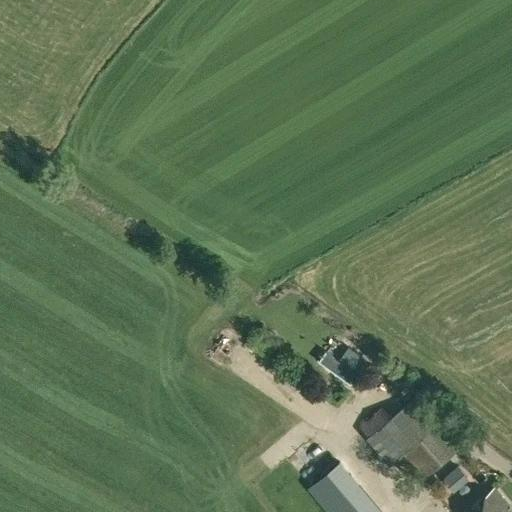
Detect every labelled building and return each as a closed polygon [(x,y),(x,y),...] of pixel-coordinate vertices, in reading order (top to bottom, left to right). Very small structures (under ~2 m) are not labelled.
[(339,360),(359,374),(368,360),(348,347),(339,360)] [(326,351),(319,361),(352,384),(359,374),(339,360),(326,351)] [(403,454),(423,479),(462,445),(418,393),(367,436),(391,464),(403,454)] [(309,488),(329,511),(380,511),(383,510),(341,461),(309,488)] [(443,478),(453,490),(467,478),(457,467),(443,478)] [(511,511),(511,507),(495,487),(465,511),(511,511)]
